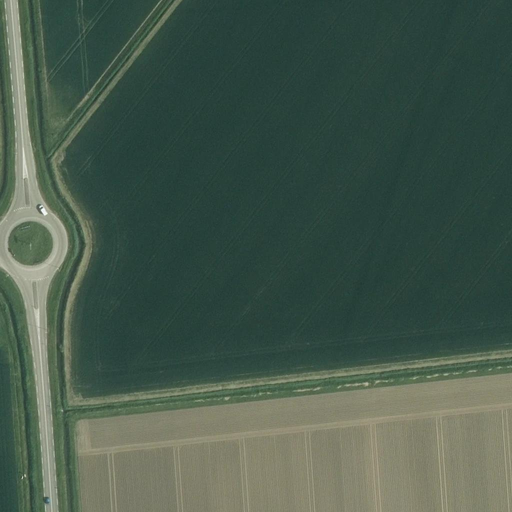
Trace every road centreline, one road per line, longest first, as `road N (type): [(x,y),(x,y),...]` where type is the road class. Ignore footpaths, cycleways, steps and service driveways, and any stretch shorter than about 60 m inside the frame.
road 1 (secondary): [(50,511),(37,331)]
road 2 (secondary): [(10,0),(23,161)]
